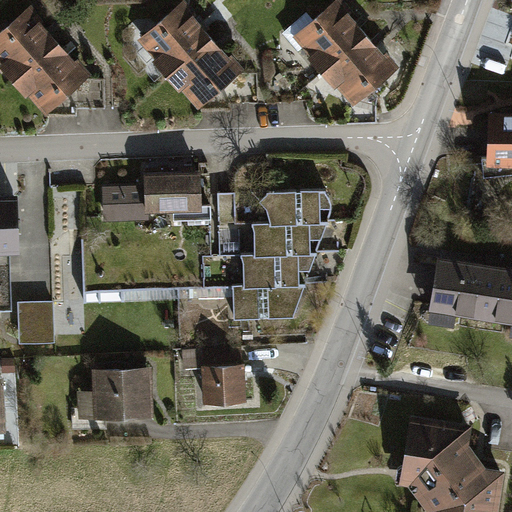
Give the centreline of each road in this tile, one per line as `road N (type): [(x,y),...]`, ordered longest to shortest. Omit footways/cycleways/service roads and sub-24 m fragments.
road 1 (residential): [(417,135),(0,151)]
road 2 (residential): [(259,511),(335,370),(417,135)]
road 3 (residential): [(417,135),(467,0)]
